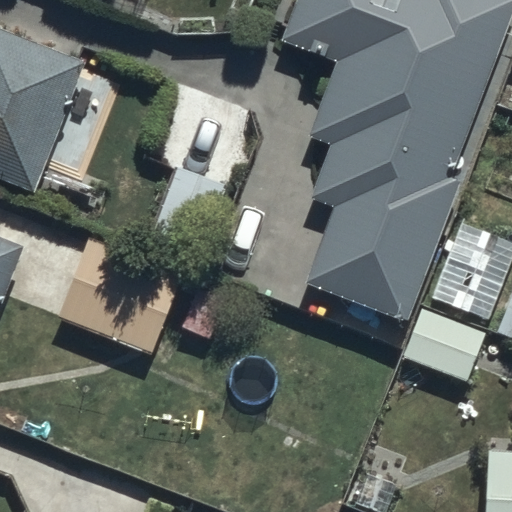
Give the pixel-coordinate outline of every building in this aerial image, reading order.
[(305,288),(396,322),(511,13),(511,0),(302,0),(288,40),(339,59),(310,135),(335,144),(314,200),(336,208),(305,288)] [(0,180),(34,194),(84,61),(0,29),(0,180)] [(176,169),(150,236),(197,254),(224,187),(176,169)] [(511,244),(511,242),(460,222),(431,297),(483,317),(511,244)] [(0,311),(24,248),(0,238),(0,311)] [(91,244),(59,322),(147,357),(178,279),(91,244)] [(511,282),(497,326),(511,330),(511,282)] [(418,313),(400,358),(466,384),(484,338),(418,313)] [(511,511),(511,451),(486,450),(483,511),(511,511)]
